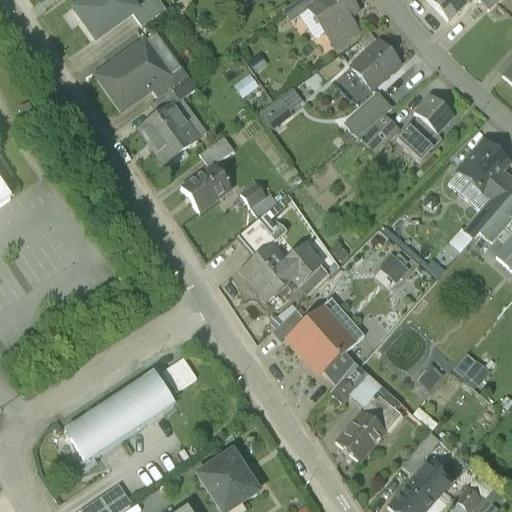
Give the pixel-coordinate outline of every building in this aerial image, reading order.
[(129,0),(86,0),(72,11),(94,41),(129,16),(137,10),(129,0)] [(151,0),(137,10),(129,16),(140,31),(164,14),(154,0),(151,0)] [(345,0),(322,0),(306,11),(308,12),(316,25),(327,18),(335,29),(356,15),(345,0)] [(427,0),(426,1),(448,24),(466,7),(458,0),(427,0)] [(300,2),(284,14),(291,24),(308,12),(306,11),(300,2)] [(327,18),(316,25),(326,39),(332,35),(330,33),(335,29),(327,18)] [(142,44),(94,78),(120,114),(149,94),(149,93),(168,79),(142,44)] [(378,44),(349,69),(370,94),(399,68),(378,44)] [(511,68),(503,79),(511,87),(511,68)] [(240,99),(257,88),(246,70),(228,81),(240,99)] [(168,79),(149,93),(149,94),(156,104),(170,94),(187,82),(179,71),(168,79)] [(258,112),(269,130),(302,110),(292,92),(258,112)] [(156,104),(149,109),(156,119),(170,109),(171,110),(178,105),(170,94),(156,104)] [(379,99),(344,127),(355,141),(390,112),(379,99)] [(428,100),(411,119),(415,122),(394,146),(418,167),(439,143),(434,139),(451,120),(428,100)] [(171,110),(170,109),(156,119),(138,132),(146,143),(149,141),(167,165),(196,144),(171,110)] [(222,141),(197,159),(207,172),(212,169),(213,170),(232,156),(222,141)] [(505,167),(482,147),(447,187),(480,217),(509,185),(498,175),(505,167)] [(207,172),(179,192),(197,217),(230,194),(213,170),(212,169),(207,172)] [(480,217),(464,236),(472,243),(511,197),(511,187),(509,185),(480,217)] [(0,210),(10,204),(0,188),(0,210)] [(255,188),(239,199),(249,213),(265,202),(255,188)] [(511,199),(500,213),(511,223),(511,199)] [(257,223),(237,239),(256,261),(270,248),(275,244),(257,223)] [(256,261),(240,274),(266,305),(291,283),(296,279),(284,265),(270,248),(256,261)] [(303,249),(284,265),(296,279),(291,283),(298,290),(320,269),(303,249)] [(394,284),(406,269),(387,255),(376,269),(394,284)] [(320,269),(298,290),(306,300),(327,278),(320,269)] [(295,313),(270,337),(278,346),(285,342),(285,341),(305,324),(295,313)] [(331,320),(326,324),(317,314),(305,324),(285,341),(300,359),(305,355),(322,376),(344,357),(354,348),(331,320)] [(452,371),(474,389),(487,375),(464,356),(452,371)] [(344,357),(322,376),(334,389),(340,383),(353,367),(344,357)] [(150,376),(63,435),(86,469),(174,411),(173,409),(171,411),(150,379),(151,377),(150,376)] [(354,394),(340,383),(334,389),(328,397),(341,409),(354,394)] [(368,390),(354,406),(364,414),(376,400),(377,398),(368,390)] [(401,408),(382,392),(377,398),(376,400),(394,416),(401,408)] [(364,414),(335,448),(359,468),(400,421),(394,416),(376,400),(364,414)] [(414,455),(400,472),(409,480),(423,463),(414,455)] [(230,457),(196,480),(218,511),(231,511),(256,496),(230,457)] [(413,482),(387,511),(427,511),(436,502),(413,482)] [(472,511),(480,503),(465,490),(452,505),(460,511),(472,511)] [(125,498),(104,511),(124,511),(131,508),(125,498)]
